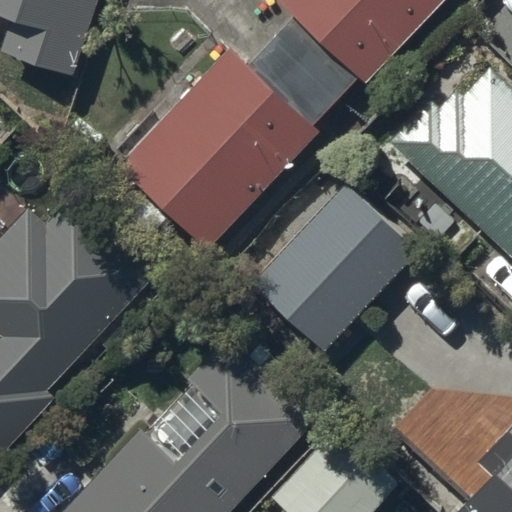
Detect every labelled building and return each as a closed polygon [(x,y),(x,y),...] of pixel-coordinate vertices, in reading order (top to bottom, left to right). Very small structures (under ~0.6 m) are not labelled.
[(296,0),(297,1),(361,61),(366,66),(428,0),(296,0)] [(334,88),(361,61),(297,1),(269,28),(334,88)] [(334,88),(269,28),(250,50),(315,111),(334,88)] [(229,31),(119,148),(209,232),(319,115),(315,111),(250,50),(229,31)] [(511,73),(489,51),(461,80),(456,76),(441,92),(428,80),(383,128),(511,250),(511,73)] [(327,336),(419,238),(346,170),(254,269),(327,336)] [(0,440),(51,386),(43,378),(156,256),(73,181),(43,214),(25,197),(0,223),(0,440)] [(215,511),(316,404),(226,321),(186,364),(219,394),(174,443),(141,412),(52,508),(55,511),(215,511)] [(511,511),(511,409),(477,446),(489,458),(449,500),(461,511),(511,511)] [(300,511),(363,511),(395,479),(338,425),(277,490),(300,511)]
